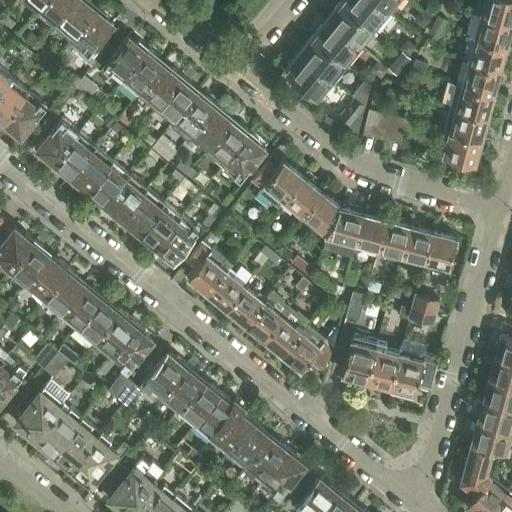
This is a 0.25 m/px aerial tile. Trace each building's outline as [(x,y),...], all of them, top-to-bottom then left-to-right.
[(24,0),(38,11),(46,0),(24,0)] [(46,0),(38,11),(54,24),(74,0),(46,0)] [(74,0),(54,24),(72,38),(99,5),(93,0),(74,0)] [(335,13),(329,19),(359,43),(373,26),(341,0),(334,9),(335,13)] [(341,0),(373,26),(387,9),(376,0),(341,0)] [(376,0),(387,9),(394,0),(376,0)] [(511,18),(511,0),(477,0),(475,9),(483,11),(511,18)] [(108,12),(99,5),(72,38),(89,52),(114,21),(108,16),(108,12)] [(511,27),(511,18),(483,11),(477,36),(508,44),(511,27)] [(16,21),(7,14),(1,20),(11,28),(16,21)] [(442,26),(446,19),(439,15),(434,24),(442,26)] [(321,25),(314,33),(346,59),(359,43),(329,19),(325,24),(321,25)] [(442,26),(434,24),(430,32),(437,36),(442,26)] [(307,47),(302,53),(332,77),(346,59),(314,33),(307,43),(307,47)] [(129,34),(104,65),(121,79),(148,45),(140,38),(135,39),(129,34)] [(508,44),(477,36),(471,58),(502,66),(508,44)] [(32,51),(25,45),(16,56),(23,62),(32,51)] [(157,53),(148,45),(121,79),(139,93),(164,62),(158,57),(157,53)] [(43,50),(39,54),(50,63),(59,52),(54,49),(43,50)] [(403,51),(390,66),(398,73),(411,57),(403,51)] [(335,80),(332,77),(302,53),(297,58),(293,59),(286,68),(317,94),(326,83),(330,86),(335,80)] [(412,68),(424,72),(428,61),(416,57),(412,68)] [(502,66),(471,58),(464,82),(495,90),(502,66)] [(169,67),(164,62),(139,93),(156,107),(183,74),(174,66),(169,67)] [(0,64),(0,90),(13,75),(0,64)] [(191,81),(183,74),(156,107),(173,121),(198,90),(192,85),(191,81)] [(13,75),(0,90),(0,120),(3,123),(30,89),(13,75)] [(368,77),(353,94),(355,96),(365,104),(371,80),(368,77)] [(69,92),(76,84),(69,78),(61,89),(67,95),(69,92)] [(495,90),(464,82),(458,105),(489,113),(495,90)] [(77,99),(84,90),(76,84),(69,92),(77,99)] [(30,89),(3,123),(11,130),(16,129),(22,134),(47,103),(30,89)] [(204,95),(198,90),(173,121),(190,135),(217,102),(208,94),(204,95)] [(376,134),(383,110),(375,108),(377,102),(380,103),(382,96),(374,93),(370,107),(364,131),(376,134)] [(350,123),(365,104),(355,96),(340,115),(350,123)] [(109,98),(103,106),(114,115),(119,108),(114,104),(115,103),(109,98)] [(225,109),(217,102),(190,135),(207,149),(232,118),(226,113),(225,109)] [(489,113),(458,105),(452,129),(483,137),(489,113)] [(134,116),(125,110),(119,118),(128,125),(134,116)] [(394,113),(383,110),(376,134),(388,137),(394,113)] [(406,117),(394,113),(388,137),(400,141),(406,117)] [(115,120),(109,115),(101,124),(108,129),(115,120)] [(37,147),(42,150),(43,152),(44,156),(52,163),(80,130),(63,116),(37,147)] [(238,122),(232,118),(207,149),(224,163),(251,129),(242,122),(238,122)] [(483,137),(452,129),(451,128),(444,153),(476,161),(483,137)] [(260,137),(251,129),(224,163),(241,177),(266,146),(260,141),(260,137)] [(80,130),(52,163),(62,170),(66,170),(72,175),(97,144),(80,130)] [(144,138),(153,145),(157,140),(149,133),(144,138)] [(158,139),(157,140),(153,145),(164,154),(170,147),(163,142),(158,139)] [(150,148),(144,143),(141,147),(147,152),(148,151),(150,148)] [(97,144),(72,175),(77,179),(78,184),(87,191),(114,158),(97,144)] [(159,155),(150,148),(148,151),(156,158),(159,155)] [(114,158),(87,191),(96,198),(100,198),(106,203),(131,172),(114,158)] [(279,205),(285,197),(304,174),(285,158),(277,167),(268,159),(253,178),(262,185),(259,189),(279,205)] [(179,166),(187,172),(192,166),(184,160),(179,166)] [(172,173),(181,181),(185,176),(176,168),(172,173)] [(187,173),(194,179),(198,175),(190,169),(187,173)] [(131,172),(106,203),(111,207),(112,212),(121,219),(148,186),(131,172)] [(322,189),(304,174),(285,197),(304,212),(322,189)] [(193,183),(185,176),(181,181),(189,187),(193,183)] [(217,186),(210,180),(204,187),(211,193),(217,186)] [(148,186),(121,219),(130,226),(134,226),(140,231),(165,200),(148,186)] [(341,204),(322,189),(304,212),(327,231),(341,204)] [(226,205),(234,195),(230,192),(222,202),(226,205)] [(165,200),(140,231),(146,235),(146,239),(155,247),(182,214),(165,200)] [(210,212),(216,217),(224,208),(218,203),(210,212)] [(364,210),(341,204),(327,231),(356,239),(364,210)] [(387,216),(364,210),(356,239),(380,245),(387,216)] [(182,214),(155,247),(164,254),(168,254),(174,259),(199,228),(182,214)] [(410,223),(387,216),(380,245),(402,251),(410,223)] [(433,229),(410,223),(402,251),(425,258),(433,229)] [(0,263),(8,271),(35,237),(26,230),(22,231),(16,225),(6,238),(0,244),(0,263)] [(458,235),(433,229),(425,258),(450,264),(458,235)] [(271,232),(266,238),(276,246),(281,240),(271,232)] [(35,237),(8,271),(25,285),(51,254),(44,249),(44,244),(35,237)] [(229,266),(233,261),(214,245),(212,248),(203,240),(188,258),(196,266),(189,275),(209,291),(229,266)] [(274,250),(266,244),(261,250),(269,256),(274,250)] [(280,255),(274,250),(269,256),(275,261),(280,255)] [(292,259),(306,271),(311,265),(297,253),(292,259)] [(56,258),(51,254),(25,285),(42,299),(70,265),(60,258),(56,258)] [(70,265),(42,299),(59,312),(84,282),(78,277),(78,272),(70,265)] [(311,265),(306,271),(313,276),(318,270),(311,265)] [(229,266),(209,291),(228,307),(248,282),(229,266)] [(353,283),(355,276),(357,271),(348,268),(347,274),(346,274),(344,281),(353,283)] [(302,291),(310,280),(302,274),(294,285),(302,291)] [(370,280),(368,288),(377,290),(379,283),(370,280)] [(90,286),(84,282),(59,312),(76,326),(104,293),(94,286),(90,286)] [(248,282),(228,307),(246,322),(266,297),(248,282)] [(393,284),(391,294),(400,296),(403,286),(393,284)] [(265,337),(284,312),(291,304),(284,299),(286,297),(274,288),(266,297),(246,322),(265,337)] [(354,289),(347,313),(359,316),(365,292),(354,289)] [(416,291),(413,305),(437,311),(440,298),(416,291)] [(104,293),(76,326),(94,340),(119,310),(112,305),(112,300),(104,293)] [(437,311),(413,305),(410,315),(434,322),(437,311)] [(119,310),(94,340),(110,354),(138,321),(128,313),(124,314),(119,310)] [(284,312),(265,337),(283,352),(303,327),(284,312)] [(138,321),(110,354),(128,368),(153,337),(147,332),(147,328),(138,321)] [(319,366),(334,347),(324,339),(326,337),(308,322),(303,327),(283,352),(302,367),(310,358),(319,366)] [(42,334),(41,335),(48,341),(49,341),(54,334),(47,328),(42,334)] [(343,371),(368,378),(379,339),(353,332),(343,371)] [(500,341),(497,355),(511,359),(511,335),(503,333),(500,335),(499,339),(500,341)] [(387,342),(379,339),(368,378),(391,384),(400,350),(386,347),(387,342)] [(34,358),(45,367),(59,349),(49,341),(48,341),(34,358)] [(0,363),(9,353),(0,345),(0,363)] [(417,383),(425,357),(424,357),(425,352),(401,345),(400,350),(391,384),(415,391),(417,383)] [(59,349),(45,367),(54,374),(69,357),(59,349)] [(143,381),(160,395),(188,362),(179,354),(175,355),(168,350),(143,381)] [(430,387),(439,355),(426,351),(425,352),(424,357),(425,357),(417,383),(430,387)] [(9,353),(0,363),(0,398),(1,400),(27,368),(9,353)] [(511,359),(497,355),(496,356),(494,358),(492,365),(493,367),(491,376),(511,381),(511,359)] [(188,362),(160,395),(178,409),(203,378),(197,373),(196,369),(188,362)] [(109,389),(118,396),(132,379),(123,372),(109,389)] [(511,381),(491,376),(490,378),(488,379),(486,386),(487,389),(485,397),(511,404),(511,381)] [(208,383),(203,378),(178,409),(194,423),(222,390),(213,382),(208,383)] [(132,379),(118,396),(127,403),(141,386),(132,379)] [(34,433),(36,435),(61,404),(64,400),(45,384),(16,419),(25,426),(25,429),(31,434),(34,433)] [(222,390),(194,423),(212,437),(240,402),(236,398),(233,402),(231,401),(231,397),(222,390)] [(511,404),(485,397),(485,399),(482,400),(480,407),(482,410),(479,419),(511,427),(511,404)] [(240,402),(212,437),(228,451),(256,417),(247,410),(243,410),(241,409),(245,405),(240,402)] [(61,404),(36,435),(43,441),(44,444),(49,449),(53,449),(55,450),(83,415),(73,407),(70,410),(61,404)] [(83,415),(55,450),(55,451),(56,454),(61,459),(65,458),(72,465),(98,433),(91,427),(94,424),(83,415)] [(256,417),(228,451),(246,465),(271,434),(265,429),(265,425),(256,417)] [(511,441),(511,427),(479,419),(479,420),(476,421),(474,429),(476,431),(473,440),(495,446),(510,450),(511,441)] [(105,464),(117,449),(109,442),(112,439),(101,429),(98,433),(72,465),(74,466),(74,469),(80,474),(83,474),(92,480),(105,464)] [(277,438),(271,434),(246,465),(262,479),(290,445),(281,438),(277,438)] [(125,440),(117,449),(105,464),(115,471),(122,462),(134,447),(125,440)] [(495,446),(473,440),(473,441),(470,443),(468,450),(470,453),(464,472),(462,474),(461,477),(473,487),(477,491),(492,472),(488,469),(495,446)] [(290,445),(262,479),(280,493),(305,462),(299,457),(299,453),(290,445)] [(130,511),(155,480),(158,476),(148,467),(151,463),(142,456),(131,470),(124,479),(110,495),(118,502),(119,506),(124,510),(128,510),(130,511)] [(131,470),(122,462),(115,471),(124,479),(131,470)] [(477,491),(473,487),(468,492),(473,496),(468,502),(475,508),(476,511),(477,511),(489,511),(510,486),(492,472),(477,491)] [(295,506),(302,511),(318,511),(340,486),(331,479),(327,480),(320,475),(295,506)] [(155,480),(130,511),(159,511),(176,491),(166,482),(163,486),(155,480)] [(340,486),(318,511),(347,511),(355,503),(349,498),(348,494),(340,486)] [(511,511),(511,487),(510,486),(489,511),(511,511)] [(176,491),(159,511),(189,511),(191,510),(191,509),(184,503),(187,500),(176,491)] [(223,511),(237,511),(245,502),(237,495),(223,511)] [(245,502),(237,511),(250,511),(253,509),(245,502)] [(371,511),(365,507),(360,508),(355,503),(347,511),(371,511)]
